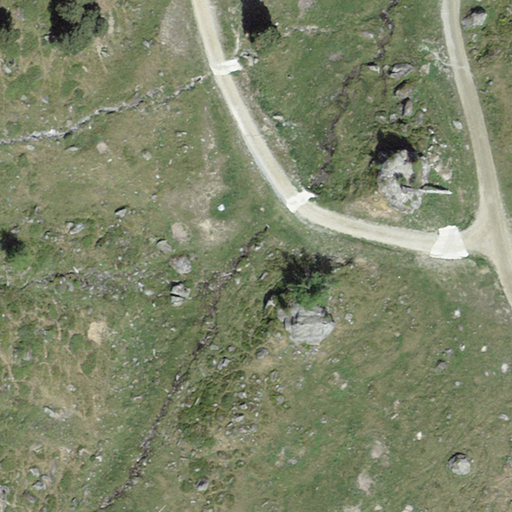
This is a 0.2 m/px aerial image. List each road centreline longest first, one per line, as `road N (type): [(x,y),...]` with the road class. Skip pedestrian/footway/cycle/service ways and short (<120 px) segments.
road 1 (track): [(202,0),(246,126),(294,199),(314,213),(413,242),(456,242),(494,230)]
road 2 (track): [(494,230),(452,0)]
